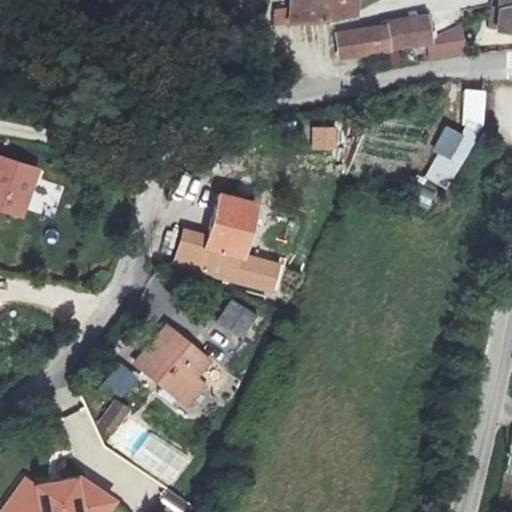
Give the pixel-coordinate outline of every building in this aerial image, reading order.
[(285,0),(279,1),(277,19),(280,20),(325,16),(361,12),(361,0),(285,0)] [(511,0),(506,0),(505,6),(502,28),(511,29),(511,0)] [(502,28),(505,6),(498,5),(495,29),(502,28)] [(433,43),(430,18),(387,25),(390,51),(433,43)] [(338,32),(341,59),(390,51),(387,25),(382,26),(338,32)] [(451,191),(490,98),(471,90),(453,131),(444,127),(422,179),(451,191)] [(34,171),(0,158),(0,210),(19,217),(34,171)] [(261,203),(217,191),(203,242),(247,254),(261,203)] [(175,263),(240,281),(245,262),(180,245),(175,263)] [(253,312),(231,300),(218,326),(240,338),(253,312)] [(176,395),(197,370),(208,357),(167,324),(136,363),(176,395)] [(102,387),(119,401),(137,379),(120,365),(102,387)] [(211,381),(197,370),(176,395),(190,407),(211,381)] [(31,483),(22,477),(0,509),(0,511),(100,511),(111,497),(75,474),(31,483)] [(165,492),(158,505),(171,511),(189,511),(193,507),(165,492)]
